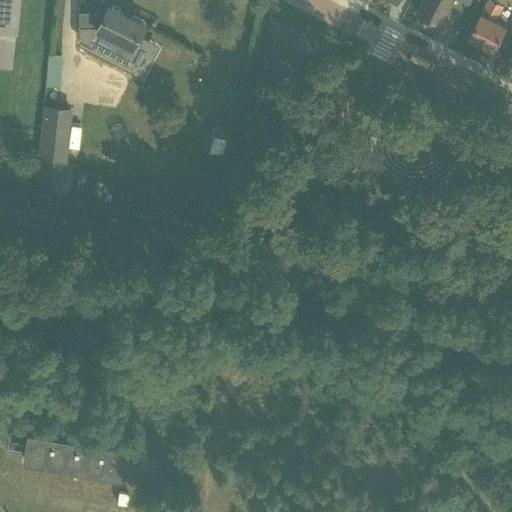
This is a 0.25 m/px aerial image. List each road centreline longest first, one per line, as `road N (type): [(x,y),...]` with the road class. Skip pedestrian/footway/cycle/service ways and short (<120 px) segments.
road 1 (unclassified): [(511,297),(0,215)]
road 2 (residential): [(511,103),(315,0)]
